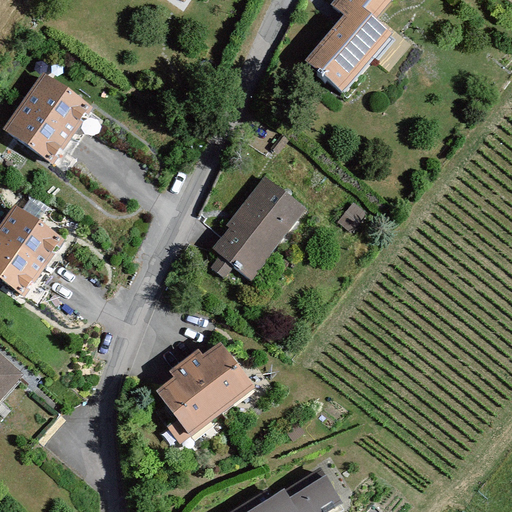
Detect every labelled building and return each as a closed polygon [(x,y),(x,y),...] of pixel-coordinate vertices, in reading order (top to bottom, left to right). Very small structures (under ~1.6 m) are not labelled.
[(164,0),(177,9),(183,0),(164,0)] [(334,21),(298,67),(341,101),(389,39),(371,25),(390,0),(322,0),(317,8),(334,21)] [(43,76),(2,131),(48,165),(89,110),(43,76)] [(298,213),(257,183),(207,251),(248,281),(298,213)] [(58,241),(14,214),(0,236),(0,283),(23,297),(58,241)] [(214,347),(152,394),(184,435),(246,388),(214,347)] [(0,409),(23,385),(0,363),(0,409)] [(275,492),(243,511),(339,511),(317,478),(282,503),(275,492)]
